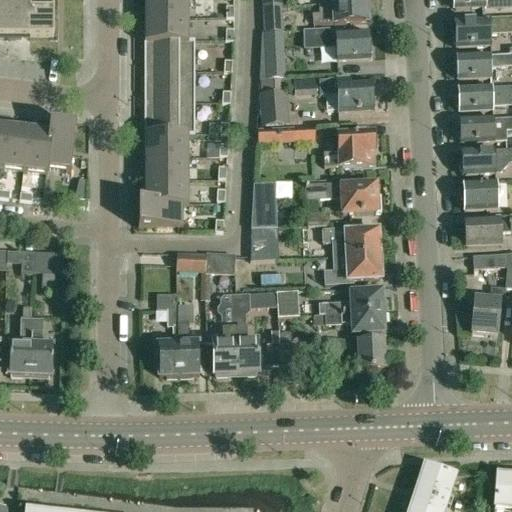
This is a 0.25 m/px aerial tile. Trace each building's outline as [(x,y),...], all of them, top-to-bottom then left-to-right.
[(29,0),(6,0),(7,41),(22,41),(22,38),(29,38),(29,0)] [(55,0),(29,0),(29,38),(53,39),(53,8),(56,8),(55,0)] [(143,0),(144,22),(188,22),(188,0),(143,0)] [(260,0),(261,11),(275,10),(274,0),(260,0)] [(454,11),(484,10),(511,8),(511,0),(453,0),(454,0),(452,2),(452,7),(454,8),(454,11)] [(320,7),(320,17),(312,17),(313,28),(334,27),(367,25),(367,21),(370,21),(369,9),(366,9),(366,5),(321,7),(320,7)] [(234,10),(225,10),(226,22),(234,22),(234,10)] [(275,10),(261,11),(263,36),(277,35),(275,10)] [(490,49),(489,37),(511,36),(511,19),(473,22),(473,24),(455,25),(456,36),(453,39),(454,45),(456,48),(456,51),(490,49)] [(144,22),(144,45),(194,45),(194,43),(188,43),(188,22),(144,22)] [(337,64),(369,62),(369,58),(371,56),(371,50),(368,49),(368,36),(342,38),(342,34),(329,35),(329,32),(305,33),(305,51),(330,50),(330,48),(336,48),(337,64)] [(234,33),(225,33),(225,45),(233,45),(234,33)] [(144,45),(144,76),(194,76),(194,45),(144,45)] [(490,70),(511,69),(511,57),(489,58),(457,60),(457,69),(455,71),(456,77),(458,79),(458,83),(490,81),(490,70)] [(232,64),(224,64),(223,76),(231,76),(232,64)] [(144,76),(144,107),(194,108),(194,76),(144,76)] [(339,115),(372,113),(371,109),(374,107),(373,101),(371,98),(370,86),(349,87),(348,81),(328,83),(328,84),(319,84),(320,99),(338,98),(339,115)] [(492,113),(492,110),(511,108),(511,89),(491,91),(491,90),(459,92),(459,101),(457,104),(457,109),(460,111),(460,115),(492,113)] [(230,95),(222,95),(222,107),(230,107),(230,95)] [(285,97),(263,98),(265,128),(286,127),(285,97)] [(144,107),(144,138),(194,139),(194,108),(144,107)] [(461,143),(461,146),(493,145),(493,135),(511,133),(511,121),(492,123),(492,122),(460,124),(461,133),(459,135),(459,141),(461,143)] [(229,127),(221,126),(220,138),(228,139),(229,127)] [(23,175),(45,178),(51,128),(49,127),(49,133),(28,131),(23,175)] [(0,172),(23,175),(28,131),(5,128),(0,172)] [(76,131),(51,128),(45,178),(47,178),(48,172),(70,174),(76,131)] [(316,145),(315,129),(293,131),(294,147),(316,145)] [(277,148),(276,132),(257,133),(258,149),(277,148)] [(341,170),(373,168),(372,155),(374,155),(374,152),(376,150),(375,142),(373,140),(373,137),(339,138),(340,156),(325,157),(325,170),(340,170),(341,170)] [(144,138),(144,161),(188,162),(188,140),(194,140),(194,139),(144,138)] [(227,148),(219,148),(219,160),(227,160),(227,148)] [(509,165),(511,165),(511,152),(493,154),(493,153),(462,155),(462,166),(459,168),(460,174),(463,177),(463,179),(494,177),(494,176),(499,176),(509,165)] [(144,161),(144,184),(188,184),(188,162),(144,161)] [(226,171),(218,170),(218,182),(226,183),(226,171)] [(144,184),(144,205),(138,205),(138,206),(188,207),(188,184),(144,184)] [(274,186),(255,187),(252,233),(276,231),(274,186)] [(343,217),(377,216),(377,213),(380,213),(379,201),(376,201),(375,188),(338,190),(337,187),(306,189),(307,204),(342,202),(343,217)] [(463,202),(464,214),(497,212),(496,187),(463,188),(461,193),(461,200),(463,202)] [(0,201),(8,203),(9,195),(0,193),(0,201)] [(225,194),(217,193),(216,205),(224,206),(225,194)] [(19,204),(31,205),(32,197),(20,196),(19,204)] [(76,202),(75,210),(88,212),(88,204),(76,202)] [(138,206),(138,231),(182,231),(182,208),(188,208),(188,207),(138,206)] [(308,230),(330,229),(329,218),(307,219),(308,230)] [(466,248),(467,250),(501,248),(500,236),(511,235),(511,219),(484,221),(484,224),(465,225),(466,235),(463,238),(463,245),(466,248)] [(223,224),(215,223),(215,236),(223,236),(223,224)] [(350,232),(330,233),(330,229),(308,230),(298,230),(299,247),(322,245),(323,247),(346,246),(347,260),(382,258),(381,246),(378,246),(378,234),(350,235),(350,232)] [(275,246),(251,247),(250,265),(276,264),(275,246)] [(33,277),(34,255),(21,255),(20,277),(33,277)] [(62,279),(63,257),(34,255),(33,277),(62,279)] [(205,275),(205,258),(176,258),(176,275),(205,275)] [(233,277),(234,260),(205,258),(205,277),(212,277),(233,277)] [(382,258),(347,260),(347,273),(324,275),(325,289),(353,287),(353,284),(380,283),(380,271),(383,270),(382,258)] [(473,273),(507,271),(508,258),(473,260),(473,273)] [(276,296),(277,313),(278,321),(299,320),(298,295),(276,296)] [(325,318),(385,315),(384,305),(381,305),(381,295),(351,296),(351,306),(318,307),(319,318),(325,318)] [(177,331),(177,328),(176,298),(156,299),(157,314),(168,314),(169,331),(177,331)] [(255,377),(258,376),(256,345),(245,345),(244,317),(247,315),(247,298),(232,298),(233,310),(235,377),(243,377),(243,380),(255,379),(255,377)] [(474,301),(471,337),(497,340),(500,304),(474,301)] [(219,317),(222,318),(223,346),(212,347),(213,378),(215,378),(215,381),(228,380),(228,378),(235,377),(233,310),(222,310),(219,311),(219,317)] [(385,315),(325,318),(325,319),(325,329),(353,328),(353,337),(383,335),(383,325),(386,325),(385,315)] [(29,379),(32,323),(21,323),(20,348),(9,348),(8,378),(11,378),(11,382),(22,382),(22,378),(29,379)] [(32,323),(29,379),(36,379),(36,382),(48,383),(48,379),(51,379),(52,349),(42,349),(42,323),(32,323)] [(198,343),(189,343),(188,328),(177,328),(177,331),(178,343),(179,382),(192,381),(192,379),(199,379),(198,343)] [(332,354),(350,352),(349,342),(331,344),(332,354)] [(166,382),(179,382),(178,343),(157,344),(158,348),(156,348),(157,361),(158,361),(159,380),(166,380),(166,382)] [(358,374),(385,373),(384,344),(357,346),(358,374)] [(294,347),(270,348),(271,370),(295,369),(294,347)] [(416,496),(447,506),(455,479),(456,479),(456,478),(424,468),(424,469),(416,496)] [(511,511),(511,478),(498,478),(498,477),(497,477),(494,511),(495,511),(511,511)] [(444,511),(447,506),(416,496),(410,511),(444,511)]
